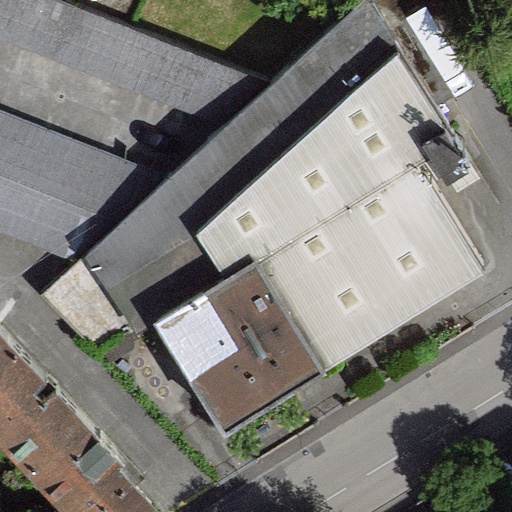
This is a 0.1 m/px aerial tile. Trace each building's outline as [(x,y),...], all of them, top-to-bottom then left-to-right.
[(0,0),(0,34),(227,124),(274,80),(263,76),(133,24),(71,0),(0,0)] [(160,311),(230,422),(486,262),(419,152),(436,141),(425,123),(445,111),(375,0),(361,0),(274,80),(227,124),(171,176),(80,260),(43,293),(100,349),(160,311)] [(0,228),(80,260),(171,176),(0,109),(0,228)] [(425,123),(436,141),(448,161),(469,149),(445,111),(425,123)] [(0,427),(7,435),(48,396),(39,386),(51,376),(0,321),(0,427)] [(59,388),(48,396),(7,435),(67,498),(75,490),(94,511),(146,511),(155,505),(136,484),(144,476),(59,388)]
